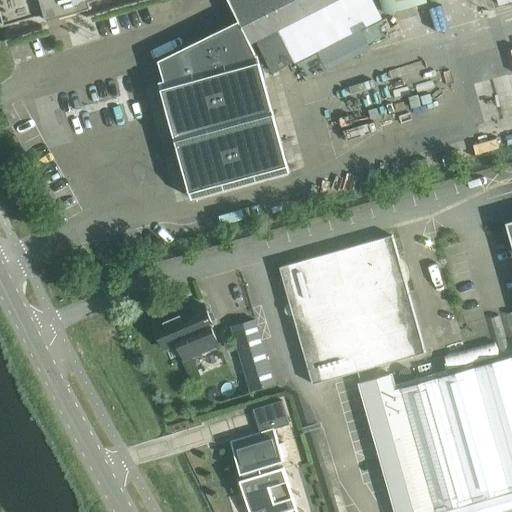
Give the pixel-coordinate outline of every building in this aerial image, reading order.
[(0,0),(0,11),(4,25),(45,14),(47,21),(92,8),(90,1),(93,0),(0,0)] [(373,0),(228,0),(239,21),(159,61),(165,80),(160,82),(192,199),(290,172),(265,82),(264,79),(258,55),(257,55),(250,43),(256,40),(273,73),(294,61),(295,62),(382,18),(373,0)] [(382,0),(386,11),(426,0),(382,0)] [(0,122),(0,127),(2,131),(12,126),(8,119),(0,122)] [(280,267),(313,384),(425,352),(392,235),(280,267)] [(155,326),(159,336),(157,340),(159,346),(163,347),(164,349),(177,344),(184,359),(218,345),(210,324),(212,323),(205,305),(155,326)] [(232,326),(251,391),(274,384),(255,320),(232,326)] [(511,511),(511,356),(396,389),(392,374),(359,383),(394,511),(511,511)] [(230,441),(241,474),(243,473),(245,478),(240,480),(249,511),(271,511),(294,505),(296,511),(297,511),(284,467),(281,467),(279,462),(284,461),(283,457),(287,455),(283,443),(279,444),(274,429),(290,424),(282,400),(253,409),(260,432),(230,441)]
